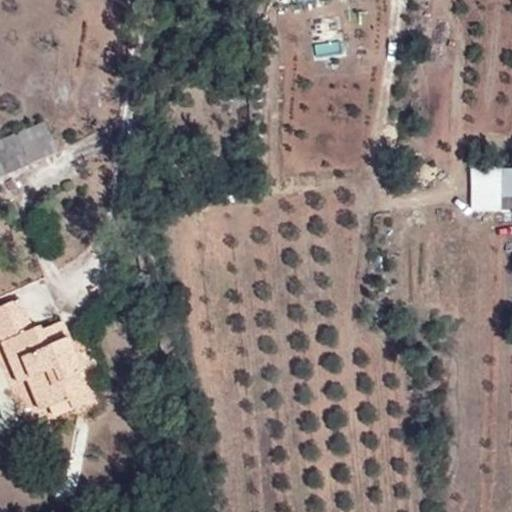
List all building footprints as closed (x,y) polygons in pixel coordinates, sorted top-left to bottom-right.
[(46,122),(0,141),(0,175),(58,151),(46,122)] [(511,194),(511,166),(476,164),(472,208),(503,211),(504,194),(511,194)] [(48,345),(41,330),(39,325),(32,327),(19,297),(0,305),(0,332),(4,341),(13,337),(30,377),(43,408),(71,396),(77,408),(91,401),(79,374),(84,372),(68,336),(48,345)] [(62,320),(41,330),(48,345),(68,336),(62,320)] [(13,337),(4,341),(21,381),(30,377),(13,337)] [(68,497),(57,501),(59,509),(71,505),(68,497)]
